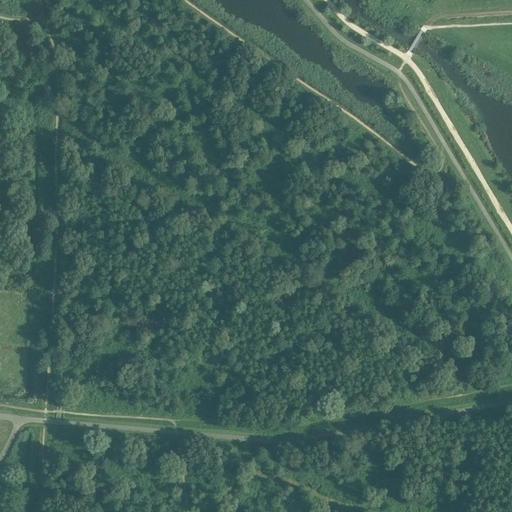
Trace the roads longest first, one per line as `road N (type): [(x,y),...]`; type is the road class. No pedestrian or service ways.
road 1 (unknown): [(407,58),(399,85),(444,163),(434,177),(182,0)]
road 2 (unknown): [(54,50),(57,212),(45,410)]
